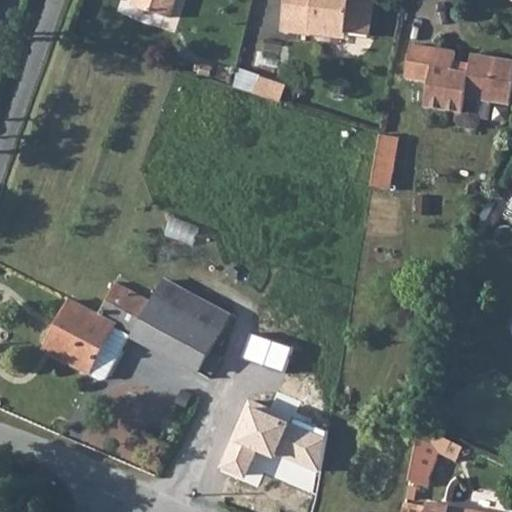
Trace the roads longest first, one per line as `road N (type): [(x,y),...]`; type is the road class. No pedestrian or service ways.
road 1 (residential): [(0,442),(171,511)]
road 2 (residential): [(0,145),(50,0)]
